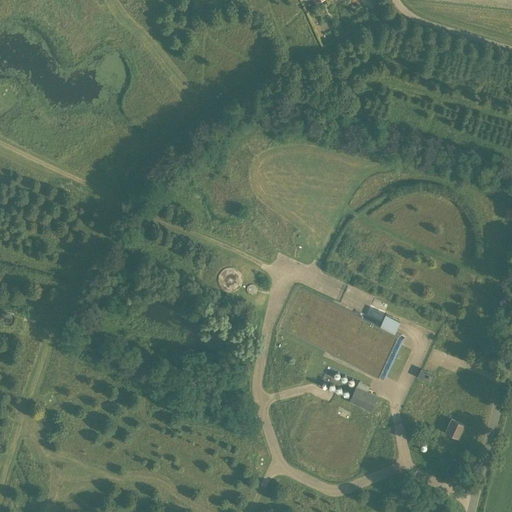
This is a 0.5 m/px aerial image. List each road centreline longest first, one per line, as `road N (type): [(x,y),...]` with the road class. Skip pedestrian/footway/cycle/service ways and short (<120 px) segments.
road 1 (tertiary): [(471,511),(511,347)]
road 2 (unclassified): [(511,48),(413,16),(396,0)]
